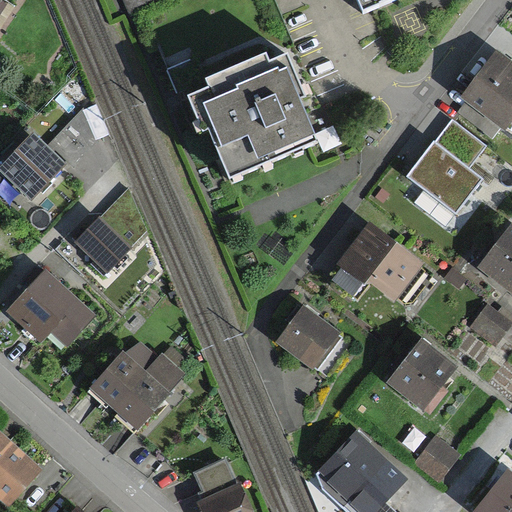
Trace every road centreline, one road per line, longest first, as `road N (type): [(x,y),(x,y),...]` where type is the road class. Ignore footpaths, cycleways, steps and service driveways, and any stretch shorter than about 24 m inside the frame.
road 1 (residential): [(287,409),(257,339),(503,0)]
road 2 (residential): [(150,511),(0,380)]
